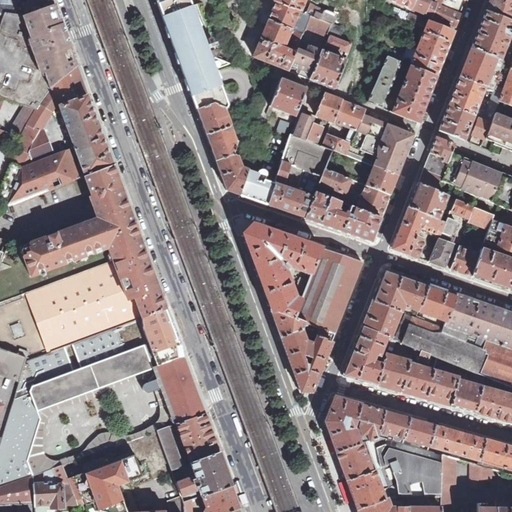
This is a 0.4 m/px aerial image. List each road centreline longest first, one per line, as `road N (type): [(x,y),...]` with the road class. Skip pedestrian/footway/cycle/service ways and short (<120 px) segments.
road 1 (residential): [(83,32),(261,511)]
road 2 (residential): [(268,0),(249,60),(427,131)]
road 3 (residential): [(298,435),(221,215)]
road 4 (residential): [(221,215),(142,0)]
road 5 (residential): [(511,435),(328,381)]
road 6 (residential): [(221,215),(239,207),(378,255)]
road 7 (residential): [(427,131),(479,0)]
road 8 (residential): [(378,255),(511,299)]
road 9 (residential): [(328,381),(378,255)]
road 10 (residential): [(378,255),(427,131)]
